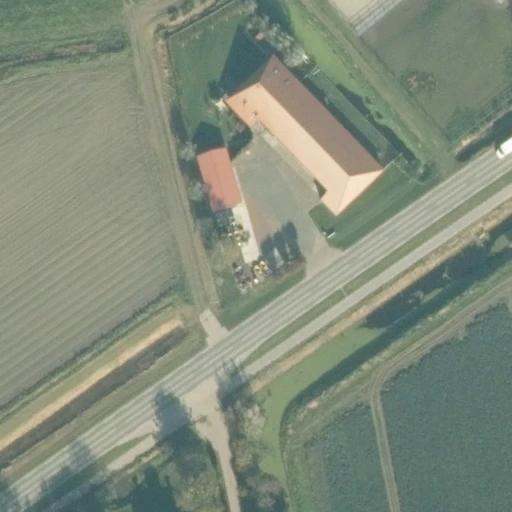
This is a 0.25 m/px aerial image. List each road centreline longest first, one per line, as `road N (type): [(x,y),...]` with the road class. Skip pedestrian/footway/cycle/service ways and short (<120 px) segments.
road 1 (primary): [(0,510),(511,154)]
road 2 (track): [(302,0),(481,210)]
